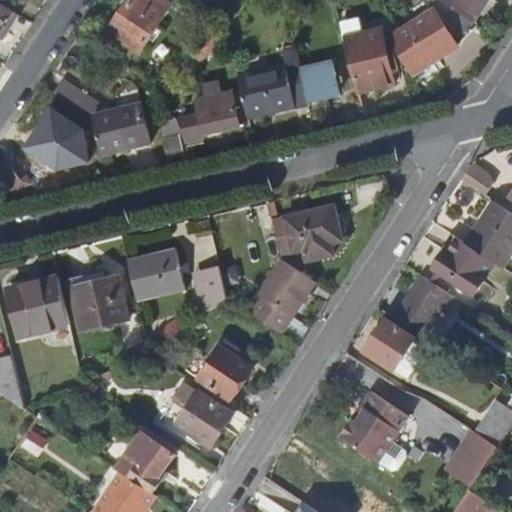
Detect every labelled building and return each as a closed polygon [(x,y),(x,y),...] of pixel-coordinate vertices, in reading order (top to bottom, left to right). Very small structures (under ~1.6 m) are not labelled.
[(140,55),(171,7),(160,0),(131,0),(115,25),(125,32),(120,40),(140,55)] [(441,0),(452,7),(473,20),(486,0),(441,0)] [(0,35),(0,36),(4,38),(18,17),(1,6),(2,4),(0,2),(0,35)] [(451,24),(461,43),(475,22),(473,20),(452,7),(444,18),(449,26),(451,24)] [(394,32),(399,52),(402,50),(413,70),(457,46),(447,27),(437,9),(394,32)] [(484,28),(502,41),(508,32),(489,19),(484,28)] [(447,27),(457,46),(460,45),(461,43),(451,24),(449,26),(447,27)] [(345,40),(359,94),(396,85),(383,31),(345,40)] [(205,60),(226,44),(219,35),(199,49),(205,60)] [(185,58),(193,68),(205,60),(199,49),(195,52),(185,58)] [(302,72),(309,101),(340,94),(333,65),(302,72)] [(240,79),(249,120),(310,107),(309,101),(302,72),(301,66),(240,79)] [(55,96),(80,111),(88,99),(63,83),(55,96)] [(197,104),(200,119),(183,123),(186,140),(205,136),(205,137),(239,128),(235,111),(232,95),(197,104)] [(96,120),(103,157),(151,146),(141,96),(120,100),(122,113),(96,120)] [(235,111),(239,128),(245,127),(240,109),(235,111)] [(160,126),(169,165),(186,161),(177,123),(160,126)] [(22,180),(7,192),(14,199),(33,184),(19,163),(13,167),(22,180)] [(0,175),(0,182),(7,192),(22,180),(13,167),(0,175)] [(511,212),(497,203),(468,245),(497,264),(503,269),(511,256),(511,212)] [(274,223),(282,256),(304,251),(307,263),(336,256),(333,245),(344,242),(336,208),(274,223)] [(213,237),(220,269),(220,271),(220,272),(241,267),(254,263),(246,229),(213,237)] [(447,253),(436,269),(475,296),(497,264),(468,245),(460,240),(450,255),(447,253)] [(129,264),(139,305),(188,293),(179,253),(129,264)] [(283,260),(259,294),(264,297),(253,315),(282,334),(316,281),(283,261),(283,260)] [(220,272),(224,287),(244,282),(241,267),(220,272)] [(69,279),(82,330),(129,320),(119,279),(106,282),(103,270),(69,279)] [(216,309),(227,301),(224,287),(220,272),(220,271),(207,274),(210,284),(197,287),(204,317),(216,309)] [(424,276),(421,281),(448,300),(451,295),(424,276)] [(8,291),(21,342),(71,330),(58,278),(8,291)] [(421,281),(396,319),(423,337),(441,310),(445,304),(448,300),(421,281)] [(441,310),(447,315),(452,309),(445,304),(441,310)] [(387,321),(367,350),(396,369),(416,340),(387,321)] [(200,381),(232,403),(253,372),(235,360),(239,353),(227,345),(223,351),(221,349),(200,381)] [(0,369),(0,387),(2,395),(25,411),(13,366),(0,369)] [(410,418),(372,393),(362,409),(366,411),(358,423),(354,421),(342,441),(380,465),(380,464),(394,473),(399,472),(408,458),(407,453),(393,444),(410,418)] [(187,417),(180,427),(191,434),(198,439),(213,448),(233,416),(200,395),(194,405),(184,397),(176,410),(180,413),(187,417)] [(511,411),(497,401),(476,433),(498,449),(511,427),(511,411)] [(180,413),(173,423),(180,427),(187,417),(180,413)] [(498,449),(476,433),(473,432),(447,472),(472,489),(476,483),(498,449)] [(143,434),(118,471),(123,474),(152,493),(156,492),(163,483),(162,479),(176,456),(143,434)] [(188,440),(195,444),(198,439),(191,434),(188,440)] [(148,511),(158,497),(152,493),(123,474),(98,511),(148,511)] [(361,481),(340,511),(393,511),(399,504),(361,481)] [(495,511),(497,509),(470,491),(466,498),(456,511),(495,511)]
